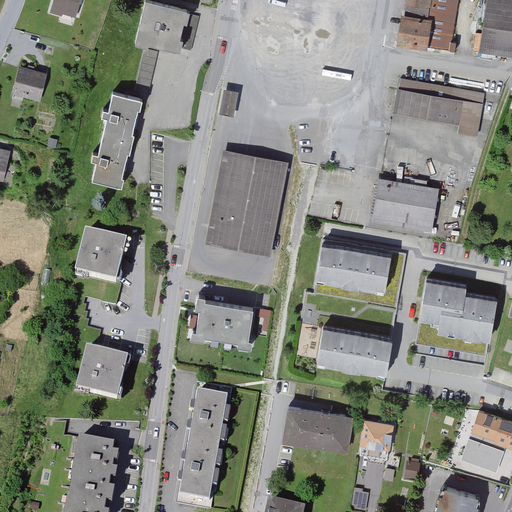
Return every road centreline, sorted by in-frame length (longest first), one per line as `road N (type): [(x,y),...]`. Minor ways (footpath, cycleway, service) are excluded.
road 1 (residential): [(144,511),(167,322),(230,0)]
road 2 (residential): [(383,0),(357,140)]
